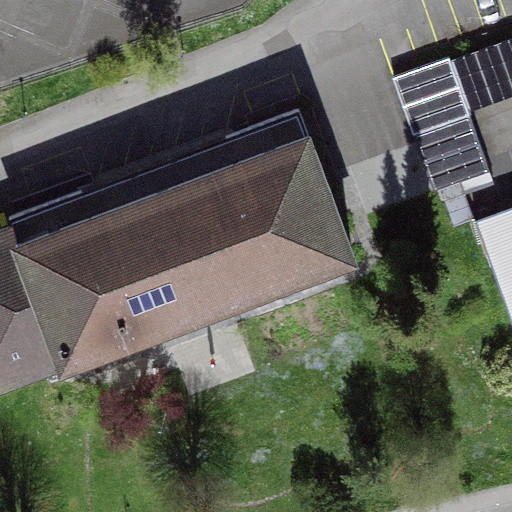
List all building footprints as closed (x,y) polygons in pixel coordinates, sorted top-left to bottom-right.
[(392,76),(412,132),(469,112),(448,55),(392,76)] [(8,216),(11,225),(60,359),(351,252),(298,107),(225,135),(234,159),(90,213),(80,189),(8,216)] [(469,112),(412,132),(433,188),(489,168),(469,112)] [(474,216),(488,255),(511,246),(511,220),(506,204),(474,216)] [(0,381),(60,359),(11,225),(0,229),(0,381)]
